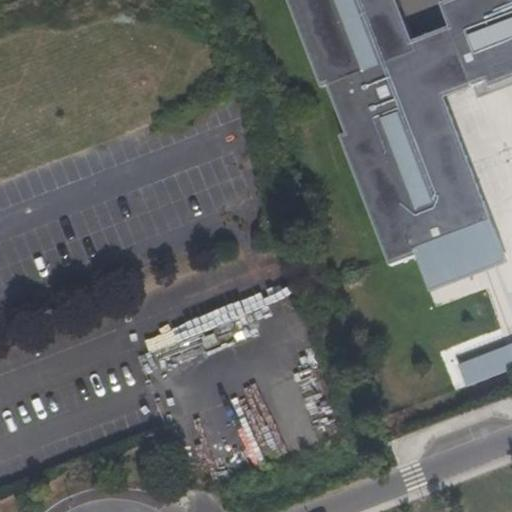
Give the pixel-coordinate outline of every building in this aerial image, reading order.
[(288,0),(323,88),(329,85),(295,0),(288,0)] [(295,0),(329,85),(347,133),(341,136),(392,266),(418,256),(427,252),(430,258),(432,258),(435,258),(442,257),(447,255),(452,253),(458,249),(462,244),(465,240),(466,235),(458,216),(457,216),(414,108),(445,96),(473,85),(488,79),(492,89),(511,77),(511,0),(457,0),(443,6),(452,29),(415,44),(404,16),(390,21),(386,12),(400,7),(397,0),(295,0)] [(511,77),(492,89),(488,79),(473,85),(479,99),(511,86),(511,77)] [(432,258),(430,258),(427,252),(418,256),(432,292),(510,262),(445,96),(414,108),(457,216),(458,216),(466,235),(465,240),(462,244),(458,249),(452,253),(447,255),(442,257),(435,258),(432,258)] [(511,344),(459,365),(467,387),(511,369),(511,344)]
